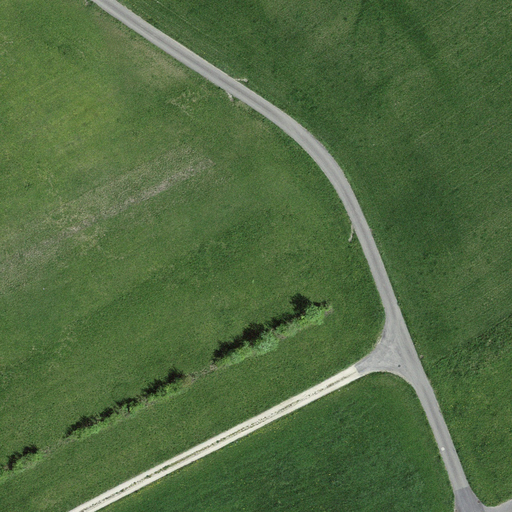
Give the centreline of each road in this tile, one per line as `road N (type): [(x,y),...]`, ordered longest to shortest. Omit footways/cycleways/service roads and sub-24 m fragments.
road 1 (residential): [(467,511),(371,253),(326,160),(284,122),(102,0)]
road 2 (track): [(405,346),(85,511)]
